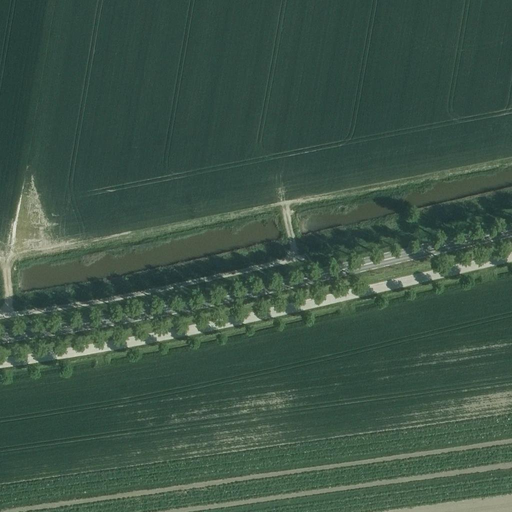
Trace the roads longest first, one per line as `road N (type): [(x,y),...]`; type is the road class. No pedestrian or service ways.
road 1 (secondary): [(0,335),(178,306),(511,229)]
road 2 (unclassified): [(0,361),(153,337),(511,256)]
road 3 (unclassified): [(290,259),(0,316)]
